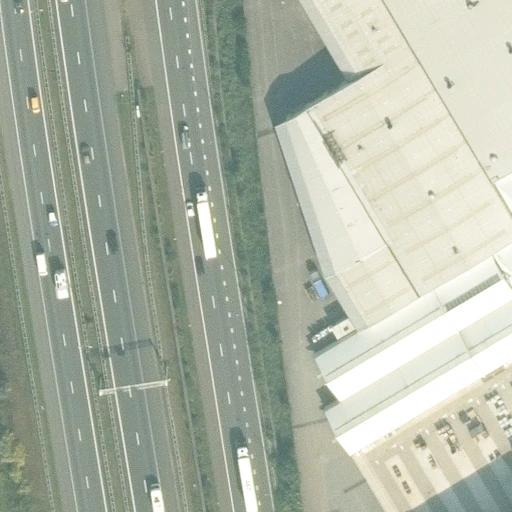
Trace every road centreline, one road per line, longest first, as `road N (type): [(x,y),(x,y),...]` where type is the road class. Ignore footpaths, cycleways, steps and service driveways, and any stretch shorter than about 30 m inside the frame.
road 1 (trunk): [(247,511),(167,0)]
road 2 (motorway): [(149,511),(70,0)]
road 3 (motorway): [(12,0),(89,511)]
